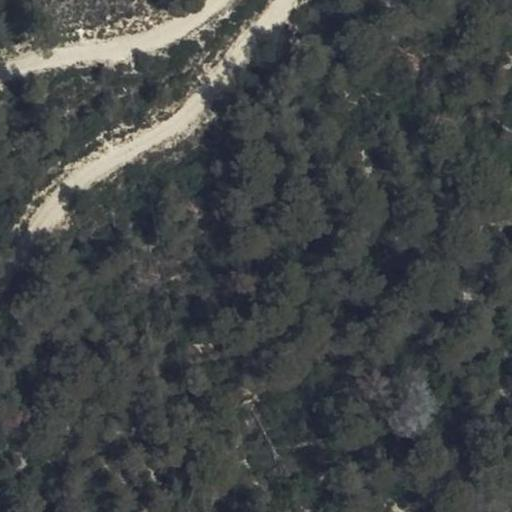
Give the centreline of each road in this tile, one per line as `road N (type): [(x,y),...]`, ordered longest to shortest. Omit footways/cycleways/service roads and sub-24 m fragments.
road 1 (track): [(0,281),(104,159),(216,90),(288,0)]
road 2 (track): [(221,0),(152,40),(0,76)]
